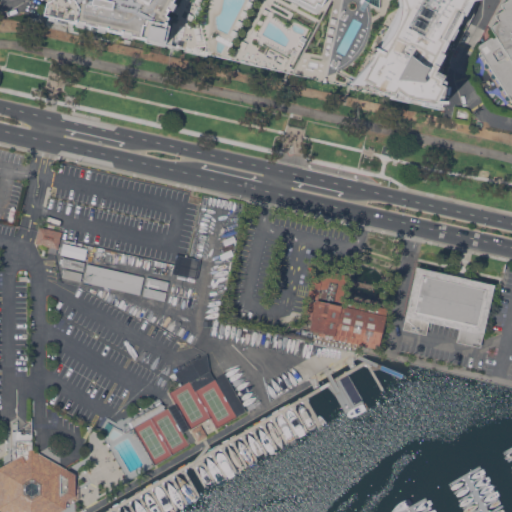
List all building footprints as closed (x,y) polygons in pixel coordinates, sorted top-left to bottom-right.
[(164,48),(169,25),(161,22),(172,0),(41,0),(34,4),(31,17),(164,48)] [(274,0),(332,0),(320,24),(274,0)] [(332,0),(470,0),(462,15),(460,14),(440,53),(442,54),(433,70),(442,75),(440,78),(443,79),(442,85),(443,86),(441,96),(438,94),(434,99),(445,100),(445,103),(439,103),(438,108),(421,104),(421,102),(409,99),(408,101),(389,97),(390,95),(366,86),(367,83),(363,81),(362,84),(350,82),(352,79),(350,78),(346,84),(326,80),(326,82),(316,79),(316,77),(294,72),(320,24),(332,0)] [(511,100),(510,98),(508,100),(507,100),(506,100),(505,99),(505,98),(505,96),(505,95),(507,94),(507,93),(505,95),(502,90),(503,89),(503,88),(502,89),(501,89),(500,89),(499,88),(498,87),(498,86),(499,84),(500,84),(500,83),(498,84),(494,79),(496,77),(495,77),(493,78),(492,77),(491,76),(491,75),(491,74),(492,73),(493,72),(493,71),(490,73),(488,68),(490,67),(490,66),(487,67),(486,67),(485,66),(484,65),(484,64),(485,62),(487,62),(481,52),(478,47),(478,46),(478,45),(479,44),(480,43),(491,36),(492,36),(493,38),(496,36),(491,28),(490,27),(491,26),(491,25),(492,25),(498,21),(495,16),(495,15),(496,13),(503,9),(501,5),(501,4),(502,3),(503,2),(506,0),(511,0),(511,100)] [(62,231),(58,248),(57,248),(56,253),(48,251),(49,246),(35,243),(39,226),(62,231)] [(88,248),(86,259),(61,254),(63,243),(88,248)] [(201,259),(197,278),(172,273),(173,268),(170,268),(171,263),(174,264),(177,253),(201,259)] [(83,270),(61,265),(61,263),(59,262),(60,257),(63,258),(63,257),(85,262),(83,270)] [(92,283),(92,284),(83,282),(88,263),(144,276),(140,293),(92,283)] [(493,284),(482,333),(481,333),(478,346),(455,341),(458,328),(428,321),(424,334),(401,329),(415,266),(493,284)] [(82,272),(80,281),(63,277),(65,268),(82,272)] [(378,348),(318,334),(319,331),(309,329),(312,319),(303,317),(313,274),(323,276),(324,269),(347,274),(342,298),(351,300),(352,294),(369,298),(368,303),(388,308),(378,348)] [(147,276),(169,281),(167,289),(145,284),(147,276)] [(145,286),(167,291),(164,300),(143,295),(145,286)] [(162,402),(165,408),(133,427),(130,420),(162,402)] [(201,424),(207,435),(198,440),(191,429),(201,424)] [(12,430),(21,430),(21,433),(32,433),(32,448),(76,473),(75,497),(74,501),(67,505),(66,508),(59,511),(5,511),(0,509),(0,466),(13,459),(12,430)]
